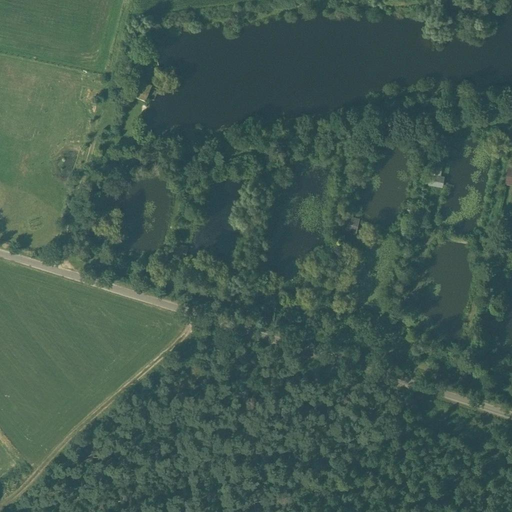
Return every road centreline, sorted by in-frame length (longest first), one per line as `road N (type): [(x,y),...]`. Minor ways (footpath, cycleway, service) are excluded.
road 1 (unclassified): [(0,253),(511,418)]
road 2 (track): [(202,315),(0,505)]
